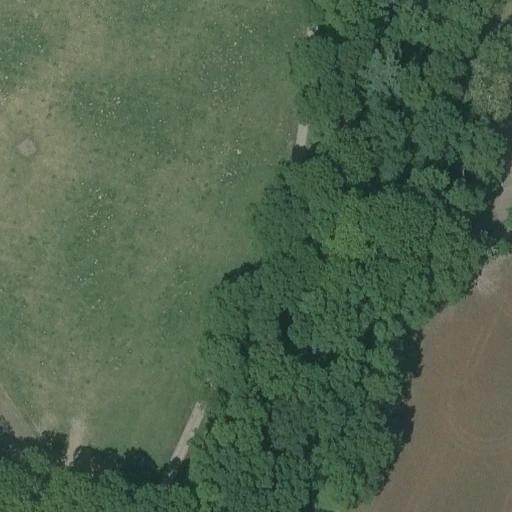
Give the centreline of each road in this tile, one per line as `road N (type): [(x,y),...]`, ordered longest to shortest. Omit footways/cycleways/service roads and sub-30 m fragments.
road 1 (track): [(311,0),(298,153),(269,251),(149,511)]
road 2 (track): [(241,315),(280,297),(511,237)]
